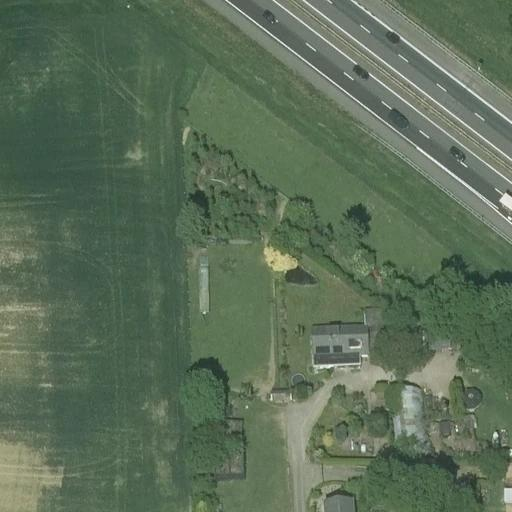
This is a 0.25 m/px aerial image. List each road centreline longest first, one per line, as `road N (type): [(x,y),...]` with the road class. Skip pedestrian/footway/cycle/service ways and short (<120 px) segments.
road 1 (motorway): [(247,0),(511,201)]
road 2 (motorway): [(511,144),(325,0)]
